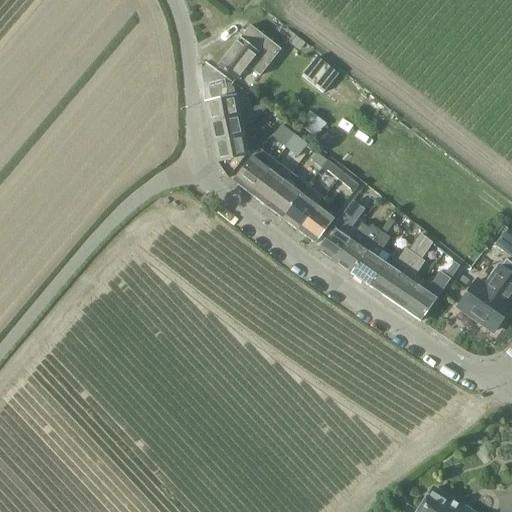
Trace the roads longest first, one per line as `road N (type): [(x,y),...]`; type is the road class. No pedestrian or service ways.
road 1 (residential): [(491,385),(273,240),(195,172)]
road 2 (unclassified): [(0,350),(123,208),(159,183),(195,172)]
road 3 (unclassified): [(173,0),(181,10),(195,172)]
